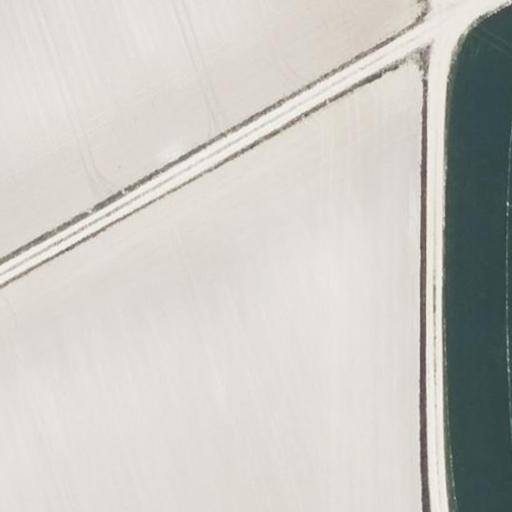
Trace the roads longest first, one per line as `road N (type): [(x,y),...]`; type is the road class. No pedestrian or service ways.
road 1 (track): [(0,274),(439,29)]
road 2 (track): [(439,29),(431,134),(434,511)]
